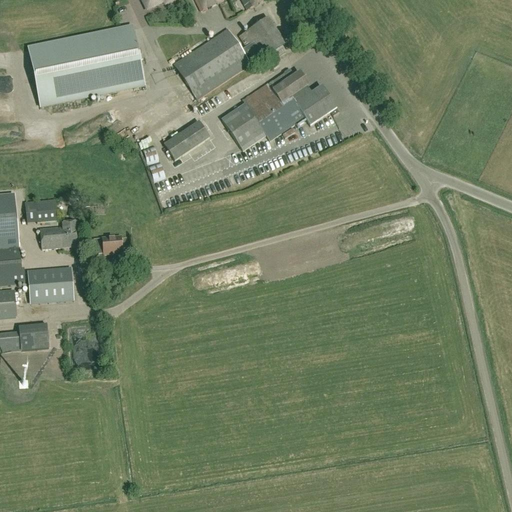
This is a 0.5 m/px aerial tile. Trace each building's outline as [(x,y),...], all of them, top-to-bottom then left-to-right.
[(141,0),(147,11),(164,3),(165,5),(176,0),(141,0)] [(201,13),(223,3),(221,0),(196,0),(195,1),(201,13)] [(240,0),(247,12),(267,1),(266,0),(240,0)] [(268,19),(239,38),(245,49),(241,52),(245,59),(250,56),(256,65),(267,58),(270,64),(286,54),(282,48),(286,46),(268,19)] [(133,29),(28,50),(39,107),(144,86),(133,29)] [(250,66),(238,47),(227,31),(194,53),(173,67),(195,102),(250,66)] [(295,78),(290,71),(242,102),(244,106),(221,122),(224,125),(242,153),(266,138),(269,143),(297,125),(299,128),(307,123),(310,128),(330,115),(333,118),(338,115),(336,111),(323,91),(297,108),(291,98),(307,88),(299,75),(295,78)] [(201,115),(212,114),(211,104),(200,105),(201,115)] [(174,162),(209,139),(198,123),(164,146),(174,162)] [(153,146),(145,149),(149,158),(156,155),(153,146)] [(206,161),(216,154),(212,148),(202,155),(206,161)] [(154,175),(162,172),(159,164),(150,167),(154,175)] [(232,168),(235,180),(247,177),(244,165),(232,168)] [(166,175),(155,180),(160,194),(171,189),(166,175)] [(161,201),(166,209),(177,203),(172,195),(161,201)] [(14,198),(0,199),(0,287),(24,286),(23,272),(21,272),(18,246),(14,198)] [(55,201),(24,204),(25,218),(37,217),(38,225),(57,223),(55,201)] [(41,252),(78,248),(76,224),(62,225),(62,229),(40,231),(41,252)] [(103,256),(122,255),(121,238),(102,240),(103,256)] [(62,270),(63,311),(79,311),(78,281),(74,281),(74,269),(62,270)] [(56,272),(28,274),(30,297),(58,295),(56,272)] [(0,320),(16,319),(13,293),(0,293),(0,320)] [(74,331),(75,363),(99,363),(98,331),(74,331)] [(0,352),(22,352),(21,336),(0,336),(0,352)] [(7,364),(16,362),(14,356),(6,358),(7,364)]
